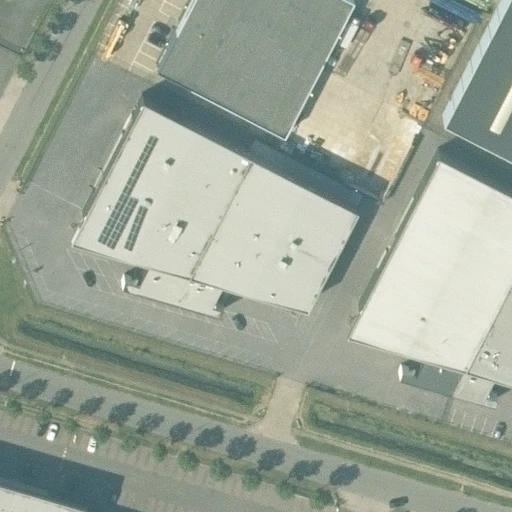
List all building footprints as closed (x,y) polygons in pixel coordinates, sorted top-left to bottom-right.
[(350,0),(189,0),(156,65),(284,131),(350,0)] [(511,0),(499,0),(442,113),(511,149),(511,0)] [(133,284),(173,296),(249,147),(141,92),(81,208),(154,246),(133,284)] [(249,147),(173,296),(208,306),(230,262),(295,295),(294,298),(306,301),(357,202),(249,147)] [(450,387),(511,265),(511,185),(437,147),(357,302),(429,339),(411,375),(450,387)] [(511,265),(450,387),(481,396),(502,354),(511,359),(511,265)] [(0,511),(70,511),(76,495),(0,472),(0,511)]
